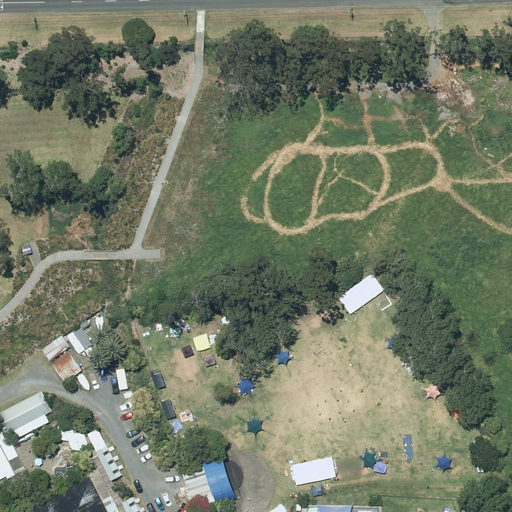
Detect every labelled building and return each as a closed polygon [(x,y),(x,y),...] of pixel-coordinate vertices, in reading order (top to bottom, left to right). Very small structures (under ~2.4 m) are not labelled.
[(29,244),(21,246),(24,256),(30,254),(32,253),(29,244)] [(63,334),(43,348),(49,358),(70,344),(63,334)] [(50,360),(64,380),(82,369),(68,348),(50,360)] [(42,389),(0,411),(0,419),(7,433),(15,429),(18,437),(49,420),(45,412),(52,408),(42,389)] [(141,511),(133,495),(124,500),(113,479),(123,474),(99,427),(89,433),(99,453),(93,456),(111,492),(103,497),(90,473),(22,508),(24,511),(141,511)] [(9,480),(27,470),(14,444),(9,441),(4,432),(0,433),(0,485),(11,484),(9,480)] [(226,458),(206,464),(209,474),(186,482),(195,511),(197,511),(206,509),(202,499),(217,494),(219,502),(238,496),(226,458)] [(460,511),(481,511),(481,504),(474,504),(474,501),(460,501),(460,511)]
